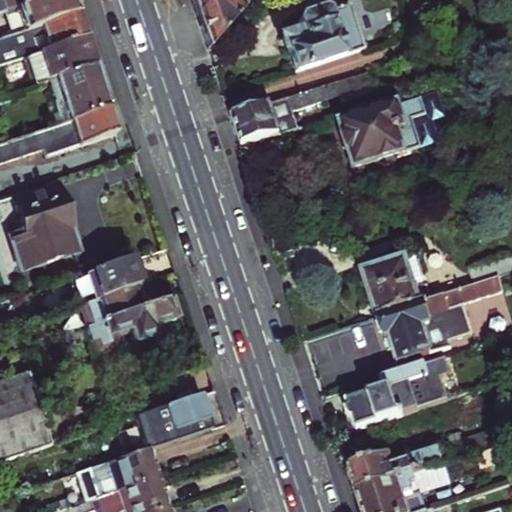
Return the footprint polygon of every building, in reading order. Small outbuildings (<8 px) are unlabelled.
[(18,0),(0,0),(0,16),(8,14),(18,10),(21,9),(18,0)] [(47,0),(21,9),(18,10),(26,34),(78,16),(72,0),(47,0)] [(206,0),(190,0),(195,14),(206,0)] [(206,0),(195,14),(201,31),(207,49),(249,0),(206,0)] [(288,60),(292,72),(361,50),(347,6),(327,12),(322,6),(300,13),(297,20),(301,30),(292,33),(295,44),(284,48),(288,60)] [(26,34),(18,10),(8,14),(16,37),(26,34)] [(0,70),(29,61),(40,57),(86,42),(78,16),(26,34),(16,37),(0,42),(0,70)] [(86,42),(40,57),(49,84),(94,69),(95,69),(86,42)] [(40,57),(29,61),(38,88),(48,85),(49,84),(40,57)] [(54,123),(56,129),(108,112),(94,69),(49,84),(48,85),(60,121),(54,123)] [(366,75),(230,119),(235,134),(240,149),(297,130),(291,113),(370,87),(366,75)] [(427,125),(444,120),(436,96),(340,128),(345,145),(351,163),(350,166),(351,170),(358,174),(362,173),(364,169),(385,162),(389,165),(395,163),(396,158),(434,146),(427,125)] [(108,112),(56,129),(0,148),(0,165),(43,151),(46,162),(116,138),(108,112)] [(78,255),(56,187),(13,201),(24,235),(10,240),(21,273),(78,255)] [(511,256),(471,271),(476,287),(498,280),(511,275),(511,256)] [(370,298),(377,319),(425,304),(419,286),(423,284),(415,260),(403,263),(363,276),(370,298)] [(131,264),(86,279),(94,303),(138,288),(156,281),(155,276),(137,281),(131,264)] [(87,305),(94,303),(86,279),(79,281),(87,305)] [(425,304),(377,319),(376,320),(380,331),(384,343),(388,341),(397,368),(451,349),(442,324),(444,324),(441,316),(449,313),(448,311),(503,293),(498,280),(476,287),(425,304)] [(146,312),(138,288),(94,303),(87,305),(80,307),(97,359),(124,351),(119,337),(135,332),(140,345),(159,339),(156,330),(172,325),(165,306),(146,312)] [(500,319),(492,322),(489,330),(496,336),(505,334),(507,326),(500,319)] [(451,377),(446,361),(398,377),(402,388),(385,394),(348,406),(350,413),(346,415),(349,424),(353,423),(355,428),(356,433),(447,403),(440,381),(451,377)] [(0,462),(50,447),(27,376),(0,384),(0,462)] [(398,377),(381,383),(385,394),(402,388),(398,377)] [(199,398),(175,406),(132,420),(143,454),(148,453),(210,432),(199,398)] [(386,459),(346,472),(350,484),(354,497),(412,478),(445,467),(503,448),(498,432),(405,463),(406,467),(390,472),(386,459)] [(148,453),(143,454),(88,472),(98,499),(156,480),(148,453)] [(412,478),(354,497),(358,511),(425,511),(420,496),(451,486),(445,467),(412,478)] [(101,511),(157,511),(166,509),(156,480),(98,499),(101,511)]
